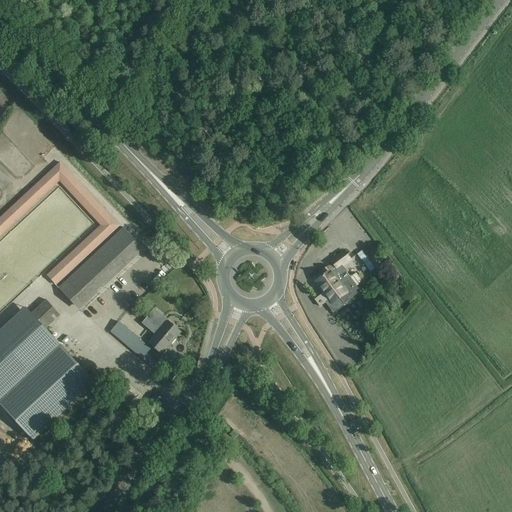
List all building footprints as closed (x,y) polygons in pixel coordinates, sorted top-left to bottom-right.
[(0,231),(60,176),(107,226),(50,280),(55,286),(119,227),(60,164),(0,219),(0,231)] [(145,250),(140,245),(134,239),(134,238),(124,227),(59,288),(80,311),(145,250)] [(351,259),(345,251),(332,261),(338,269),(351,259)] [(371,262),(378,272),(382,269),(375,259),(371,262)] [(163,262),(155,269),(162,277),(170,270),(163,262)] [(315,300),(320,307),(331,300),(334,304),(346,295),(349,300),(361,291),(357,286),(362,282),(356,273),(350,277),(347,272),(338,279),(329,267),(324,271),(326,274),(316,282),(324,293),(315,300)] [(29,370),(52,349),(59,342),(46,329),(61,315),(47,300),(2,341),(29,370)] [(181,332),(166,320),(161,326),(163,327),(149,343),(162,354),(181,332)] [(111,331),(143,358),(167,378),(170,374),(147,353),(151,349),(119,321),(111,331)] [(96,383),(62,346),(0,403),(0,404),(34,441),(96,383)] [(176,383),(184,373),(177,368),(169,379),(176,383)] [(164,400),(157,395),(150,405),(157,410),(164,400)]
